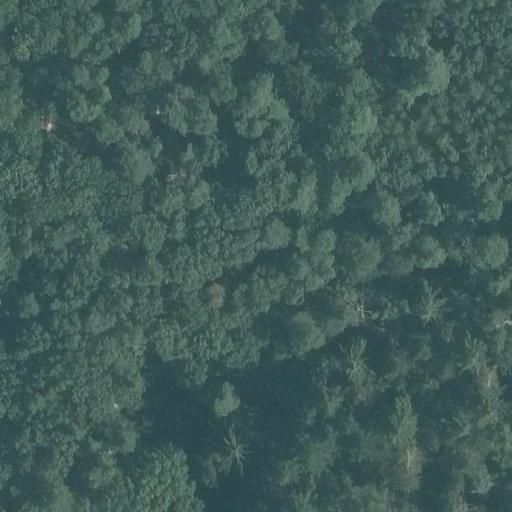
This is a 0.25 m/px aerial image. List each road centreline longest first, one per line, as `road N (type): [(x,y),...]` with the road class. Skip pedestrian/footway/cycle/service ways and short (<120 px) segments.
road 1 (track): [(108,511),(135,477),(268,369),(327,335),(511,193)]
road 2 (track): [(288,0),(287,37),(332,111),(332,198),(316,279),(268,369)]
